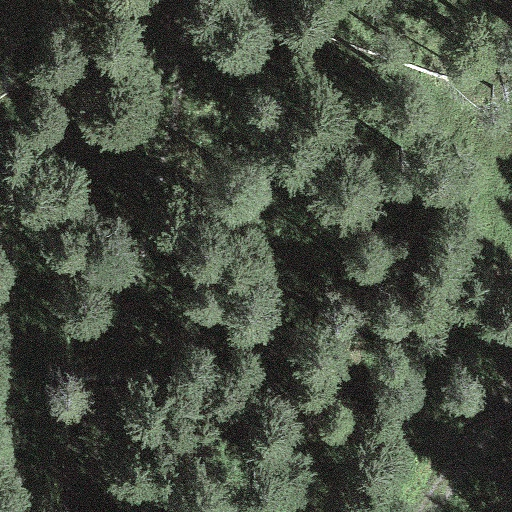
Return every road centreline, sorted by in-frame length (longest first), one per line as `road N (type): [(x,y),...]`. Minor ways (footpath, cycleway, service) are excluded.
road 1 (track): [(71,511),(189,40),(177,0)]
road 2 (track): [(433,511),(511,404)]
